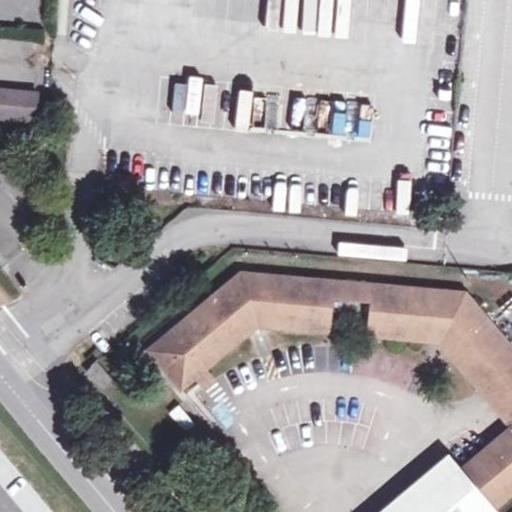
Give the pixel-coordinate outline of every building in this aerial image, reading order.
[(151,118),(247,132),(254,87),(185,77),(184,81),(157,77),(151,118)] [(0,116),(35,120),(37,92),(0,89),(0,116)] [(238,247),(275,248),(275,237),(238,236),(238,247)] [(481,387),(511,362),(511,348),(476,305),(465,292),(243,273),(149,351),(181,389),(251,330),(267,326),(328,331),(332,297),(372,301),(368,334),(433,340),(444,345),(481,387)] [(102,391),(113,381),(98,362),(86,372),(102,391)] [(511,362),(481,387),(495,405),(511,390),(511,362)] [(511,390),(495,405),(511,424),(511,425),(459,470),(449,458),(383,511),(495,511),(492,508),(511,490),(511,390)] [(209,416),(220,430),(234,420),(224,405),(209,416)]
